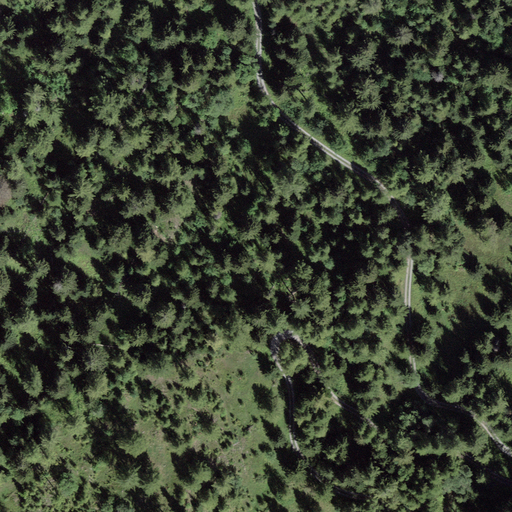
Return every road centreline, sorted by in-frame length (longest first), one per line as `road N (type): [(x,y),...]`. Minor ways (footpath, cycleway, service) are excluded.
road 1 (track): [(248,0),(266,105),(373,183),(396,212),(405,235),(414,390),(427,404),(476,420),(511,455)]
road 2 (track): [(511,484),(459,453),(406,450),(389,439),(339,406),(303,341),(283,335),(269,346),(287,384),(293,452),(317,483),(378,502),(385,511)]
